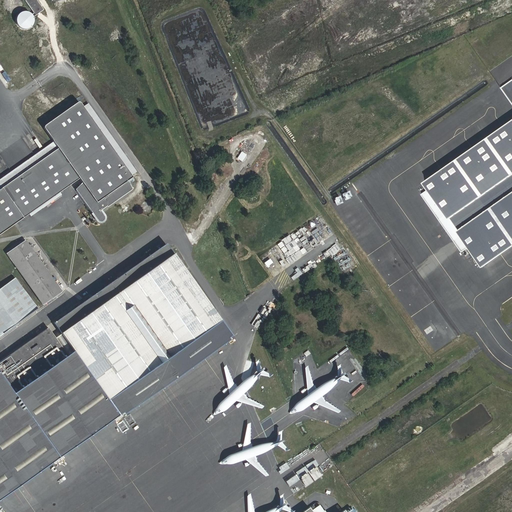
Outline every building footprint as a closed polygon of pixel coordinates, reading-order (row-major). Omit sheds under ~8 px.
[(511,82),(503,89),(511,102),(511,82)] [(0,190),(0,234),(79,178),(83,184),(76,189),(98,220),(99,221),(100,221),(101,221),(103,221),(104,220),(104,219),(104,217),(104,216),(100,212),(102,211),(138,185),(79,102),(43,127),(58,150),(0,190)] [(511,127),(425,185),(448,219),(511,176),(511,127)] [(511,195),(458,233),(483,270),(511,250),(511,195)] [(9,254),(47,306),(65,294),(28,241),(9,254)] [(0,501),(16,490),(87,440),(120,417),(229,341),(227,338),(231,336),(166,244),(53,323),(61,334),(55,338),(47,328),(0,360),(0,501)] [(0,338),(41,310),(20,279),(0,292),(0,338)] [(347,511),(343,506),(334,511),(317,511),(310,501),(295,511),(347,511)]
